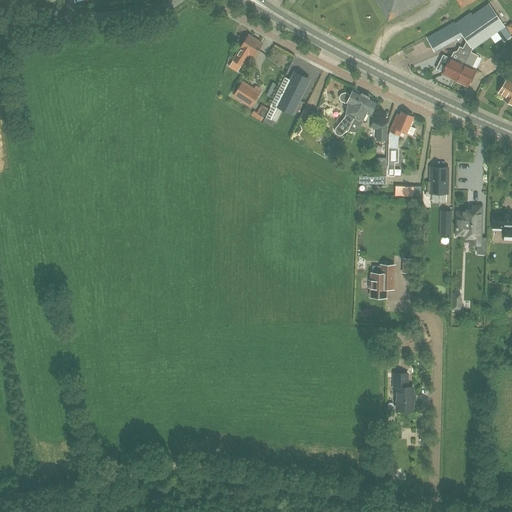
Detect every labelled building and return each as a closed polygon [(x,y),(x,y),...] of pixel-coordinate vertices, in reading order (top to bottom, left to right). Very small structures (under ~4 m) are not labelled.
[(388,20),(394,17),(391,13),(413,0),(382,0),(389,11),(385,14),(388,20)] [(504,26),(492,8),(488,3),(472,14),(471,12),(463,17),(455,23),(461,32),(463,36),(467,41),(464,47),(472,51),(473,49),(490,36),(497,32),(504,26)] [(504,26),(497,32),(504,42),(511,37),(504,26)] [(442,28),(427,37),(432,48),(448,39),(442,28)] [(262,43),(249,34),(233,59),(241,65),(249,53),(254,57),(262,43)] [(456,80),(470,52),(471,52),(472,51),(464,47),(463,48),(459,46),(457,52),(455,54),(459,56),(457,60),(452,57),(450,57),(449,58),(443,55),(436,70),(442,72),(442,73),(456,80)] [(477,56),(471,52),(470,52),(456,80),(468,86),(476,69),(471,67),(477,56)] [(270,107),(265,117),(272,121),(278,108),(282,100),(295,107),(309,80),(295,73),(291,80),(286,91),(279,88),(269,107),(270,107)] [(511,104),(511,81),(507,79),(499,93),(506,97),(504,100),(511,104)] [(232,96),(251,107),(260,92),(242,81),(232,96)] [(350,95),(345,93),(343,93),(341,94),(340,96),(340,98),(340,99),(341,101),(346,103),(346,104),(351,106),(345,117),(337,128),(336,129),(336,130),(336,131),(337,132),(337,133),(338,134),(339,134),(340,134),(341,134),(342,134),(343,134),(343,133),(346,130),(347,130),(366,95),(353,89),(350,95)] [(366,95),(347,130),(348,131),(349,128),(357,131),(360,125),(359,124),(361,121),(362,122),(366,113),(371,115),(378,100),(366,95)] [(269,109),(261,104),(257,112),(253,110),(251,115),(261,121),(269,109)] [(310,121),(313,113),(305,109),(300,118),(309,122),(310,121)] [(388,169),(388,176),(394,176),(394,169),(394,162),(398,162),(398,148),(397,148),(399,134),(399,135),(401,130),(406,132),(411,120),(413,116),(402,111),(399,117),(397,116),(389,134),(388,169)] [(375,117),(371,127),(377,129),(377,140),(387,140),(387,123),(375,117)] [(331,146),(329,151),(325,157),(333,161),(342,143),(334,139),(331,146)] [(376,168),(376,177),(386,177),(386,167),(376,168)] [(427,192),(431,192),(431,193),(447,194),(447,168),(431,167),(431,182),(427,182),(427,192)] [(386,184),(386,177),(376,177),(369,177),(359,176),(359,183),(386,184)] [(471,244),(477,244),(480,245),(480,238),(482,206),(473,206),(472,210),(467,210),(467,212),(457,212),(456,235),(466,235),(466,237),(471,237),(471,244)] [(438,231),(453,231),(453,210),(439,210),(438,231)] [(492,213),(492,227),(504,228),(504,236),(511,235),(511,213),(511,214),(510,212),(504,212),(502,214),(492,213)] [(393,289),(394,278),(394,265),(381,265),(381,273),(372,273),(372,280),(369,280),(369,288),(371,288),(371,297),(386,297),(386,289),(393,289)] [(461,292),(451,293),(452,311),(461,311),(461,292)] [(408,387),(407,373),(393,373),(394,387),(397,387),(397,410),(412,410),(412,387),(408,387)]
